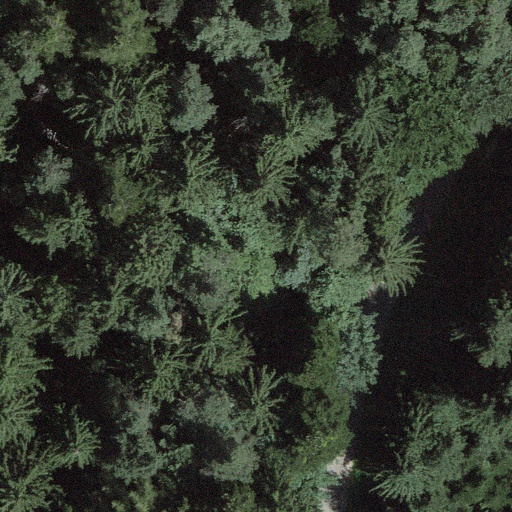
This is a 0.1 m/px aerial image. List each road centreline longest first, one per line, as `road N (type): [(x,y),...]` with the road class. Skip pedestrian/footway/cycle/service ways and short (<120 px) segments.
road 1 (track): [(0,407),(171,234),(264,170),(354,127),(491,85)]
road 2 (track): [(511,61),(491,85),(411,234),(374,337),(343,511)]
